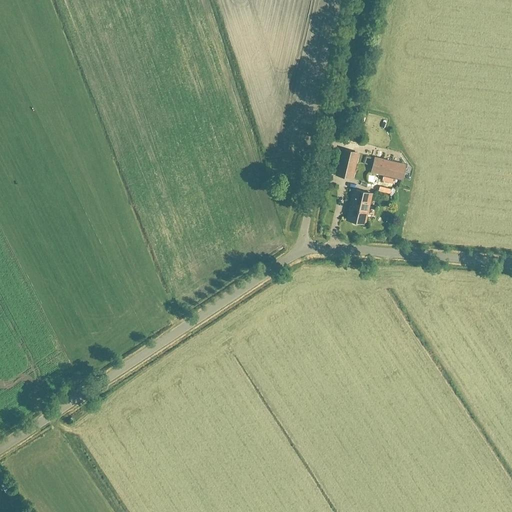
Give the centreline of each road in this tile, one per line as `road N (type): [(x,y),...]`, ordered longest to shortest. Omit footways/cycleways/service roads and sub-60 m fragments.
road 1 (unclassified): [(0,448),(297,250)]
road 2 (unclassified): [(297,250),(348,0)]
road 3 (unclassified): [(511,264),(297,250)]
